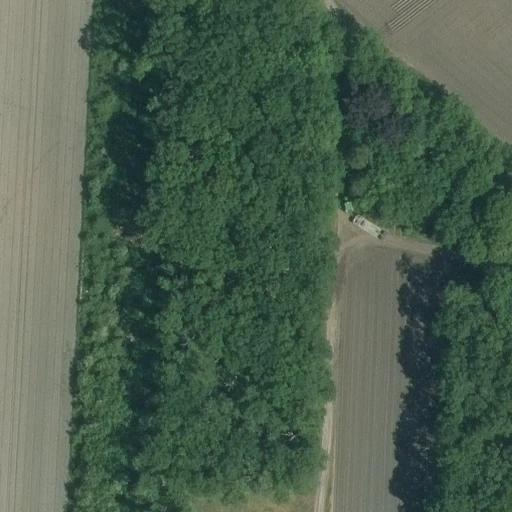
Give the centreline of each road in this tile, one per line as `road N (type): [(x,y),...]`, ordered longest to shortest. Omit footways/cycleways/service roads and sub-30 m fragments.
road 1 (track): [(323,0),(335,11),(345,63),(316,511)]
road 2 (track): [(335,11),(511,158)]
road 3 (track): [(511,272),(337,230)]
